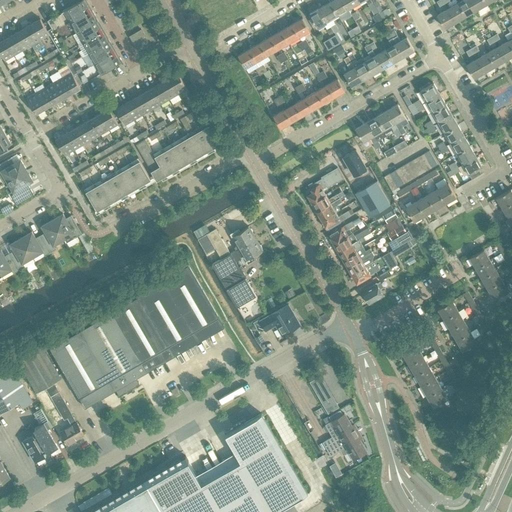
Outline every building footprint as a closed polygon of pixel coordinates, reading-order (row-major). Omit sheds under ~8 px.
[(62,11),(47,20),(52,28),(53,30),(53,31),(70,21),(90,9),(84,0),(81,0),(64,10),(62,11)] [(342,0),(333,0),(330,2),(338,16),(348,10),(342,0)] [(356,0),(342,0),(348,10),(358,4),(356,0)] [(370,0),(356,0),(358,4),(364,0),(365,0),(368,4),(368,5),(372,12),(374,15),(378,13),(376,10),(370,0)] [(370,0),(376,10),(378,13),(383,11),(377,2),(379,0),(370,0)] [(469,0),(463,0),(458,3),(466,16),(476,10),(469,0)] [(469,0),(476,10),(486,4),(483,0),(469,0)] [(330,2),(320,8),(327,22),(330,26),(332,29),(334,33),(335,35),(340,43),(341,44),(345,41),(332,19),(338,16),(330,2)] [(458,3),(448,9),(455,22),(466,16),(458,3)] [(320,8),(309,14),(311,18),(315,25),(317,28),(323,24),(326,29),(330,26),(327,22),(320,8)] [(70,21),(53,31),(60,41),(63,39),(96,20),(93,15),(90,9),(70,21)] [(386,9),(378,14),(382,20),(389,15),(386,9)] [(448,9),(437,15),(445,29),(455,22),(448,9)] [(354,21),(359,18),(356,12),(351,15),(354,21)] [(382,20),(378,14),(372,17),(376,23),(382,20)] [(40,18),(31,24),(36,32),(40,40),(49,35),(47,31),(42,23),(40,18)] [(302,19),(291,25),(299,37),(309,31),(302,19)] [(60,41),(66,52),(83,42),(102,31),(96,20),(63,39),(60,41)] [(31,24),(22,29),(27,37),(32,45),(40,40),(36,32),(31,24)] [(291,25),(281,31),(288,43),(299,37),(291,25)] [(52,28),(47,31),(49,35),(57,48),(58,49),(60,52),(61,54),(63,58),(66,56),(68,55),(66,52),(60,41),(53,31),(53,30),(52,28)] [(22,29),(13,34),(18,42),(23,50),(32,45),(27,37),(22,29)] [(353,29),(348,32),(351,38),(356,35),(353,29)] [(83,42),(66,52),(68,55),(68,56),(71,62),(77,59),(88,52),(96,47),(108,40),(102,31),(83,42)] [(139,52),(150,46),(141,31),(130,37),(139,52)] [(281,31),(270,37),(277,49),(288,43),(281,31)] [(394,31),(389,33),(403,57),(414,51),(407,38),(400,41),(399,39),(397,36),(394,31)] [(392,46),(385,50),(393,63),(403,57),(389,33),(386,35),(392,46)] [(13,34),(4,39),(9,47),(14,55),(23,50),(18,42),(13,34)] [(494,42),(500,39),(497,34),(492,37),(494,42)] [(335,35),(323,42),(328,50),(340,43),(335,35)] [(270,37),(260,43),(267,55),(277,49),(270,37)] [(489,45),(494,42),(492,37),(486,40),(489,45)] [(4,39),(0,41),(0,52),(5,61),(14,55),(9,47),(4,39)] [(305,39),(301,42),(305,49),(309,46),(305,39)] [(77,59),(71,62),(75,67),(77,72),(82,69),(94,62),(114,50),(108,40),(96,47),(88,52),(77,59)] [(508,41),(498,47),(501,54),(505,60),(511,56),(511,47),(511,48),(508,41)] [(260,43),(249,49),(253,55),(256,62),(259,66),(263,64),(270,60),(267,55),(260,43)] [(341,45),(334,50),(338,56),(345,51),(341,45)] [(368,45),(365,47),(371,58),(365,62),(372,75),(383,69),(375,56),(372,50),(368,45)] [(498,47),(487,53),(491,60),(495,66),(505,60),(501,54),(498,47)] [(249,49),(238,56),(246,68),(256,62),(253,55),(249,49)] [(82,69),(77,72),(83,82),(86,81),(91,78),(101,72),(109,67),(117,63),(120,61),(114,50),(94,62),(82,69)] [(385,50),(375,56),(383,69),(393,63),(385,50)] [(487,53),(477,59),(484,72),(495,66),(491,60),(487,53)] [(352,54),(348,57),(362,81),(372,75),(365,62),(363,58),(356,62),(352,54)] [(66,56),(63,58),(67,65),(71,72),(73,74),(77,72),(75,67),(71,62),(68,56),(68,55),(66,56)] [(351,70),(344,74),(351,87),(362,81),(348,57),(344,59),(351,70)] [(477,59),(466,65),(474,78),(484,72),(477,59)] [(324,80),(320,73),(313,62),(309,65),(320,82),(324,80)] [(26,67),(22,69),(24,73),(28,71),(33,68),(33,67),(32,66),(31,64),(26,67)] [(263,64),(259,66),(261,70),(263,73),(266,78),(271,75),(268,70),(266,71),(263,64)] [(71,72),(62,77),(67,85),(71,93),(80,88),(79,85),(73,74),(71,72)] [(178,94),(187,89),(178,72),(169,78),(178,94)] [(62,77),(53,82),(58,90),(62,98),(71,93),(67,85),(62,77)] [(170,99),(178,94),(169,78),(160,83),(170,99)] [(338,79),(327,85),(330,91),(334,97),(345,91),(338,79)] [(53,82),(44,87),(49,95),(54,103),(62,98),(58,90),(53,82)] [(160,104),(170,99),(160,83),(151,88),(160,104)] [(303,83),(298,85),(302,92),(307,90),(303,83)] [(427,102),(440,94),(434,83),(420,91),(427,102)] [(43,84),(34,89),(35,92),(40,100),(45,108),(54,103),(49,95),(44,87),(43,84)] [(327,85),(316,91),(320,97),(323,104),(334,97),(330,91),(327,85)] [(151,110),(160,104),(151,88),(142,93),(151,110)] [(316,91),(305,97),(309,103),(313,110),(323,104),(320,97),(316,91)] [(35,92),(26,97),(36,114),(45,108),(40,100),(35,92)] [(143,115),(151,110),(142,93),(133,98),(143,115)] [(433,112),(446,104),(440,94),(427,102),(433,112)] [(305,97),(295,103),(299,109),(302,116),(313,110),(309,103),(305,97)] [(134,120),(143,115),(133,98),(125,103),(134,120)] [(419,100),(408,106),(411,111),(416,108),(422,105),(419,100)] [(124,125),(134,120),(125,103),(115,109),(124,125)] [(295,103),(285,109),(292,122),(302,116),(299,109),(295,103)] [(439,123),(452,115),(446,104),(433,112),(439,123)] [(398,105),(387,110),(395,124),(397,128),(402,126),(408,122),(405,118),(398,105)] [(416,108),(411,111),(413,115),(424,109),(422,105),(416,108)] [(109,129),(118,124),(109,108),(100,113),(109,129)] [(198,108),(187,115),(189,120),(201,113),(198,108)] [(285,109),(274,116),(281,128),(292,122),(285,109)] [(387,110),(377,116),(385,130),(386,132),(393,128),(397,136),(401,134),(397,128),(395,124),(387,110)] [(101,134),(109,129),(100,113),(91,118),(101,134)] [(445,133),(458,125),(452,115),(439,123),(445,133)] [(185,116),(180,119),(189,135),(190,135),(195,145),(201,155),(210,149),(204,140),(199,130),(194,133),(185,116)] [(377,116),(366,122),(380,146),(384,144),(381,138),(387,134),(386,132),(385,130),(377,116)] [(91,140),(101,134),(91,118),(82,123),(91,140)] [(428,129),(434,125),(431,120),(425,124),(427,128),(428,129)] [(366,122),(356,128),(364,142),(370,138),(376,148),(380,146),(366,122)] [(83,145),(91,140),(82,123),(73,128),(83,145)] [(208,125),(199,130),(204,140),(210,149),(219,144),(208,125)] [(430,133),(436,129),(434,125),(428,129),(427,128),(423,131),(425,134),(429,132),(430,133)] [(451,143),(464,136),(458,125),(445,133),(451,143)] [(74,150),(83,145),(73,128),(65,133),(74,150)] [(64,155),(74,150),(65,133),(55,139),(64,155)] [(135,142),(144,137),(142,133),(130,140),(131,142),(135,142)] [(5,134),(0,136),(0,155),(8,150),(6,146),(11,143),(5,134)] [(189,135),(181,140),(187,150),(192,160),(201,155),(195,145),(190,135),(189,135)] [(457,154),(470,146),(464,136),(451,143),(457,154)] [(145,139),(135,144),(156,180),(164,176),(165,175),(160,165),(154,156),(145,139)] [(181,140),(173,145),(178,155),(184,164),(192,160),(187,150),(181,140)] [(399,143),(402,148),(408,145),(404,140),(399,143)] [(440,150),(446,146),(443,141),(437,145),(440,150)] [(399,143),(394,146),(397,151),(402,148),(399,143)] [(167,148),(164,150),(169,160),(175,170),(184,164),(178,155),(173,145),(167,148)] [(394,145),(383,151),(386,157),(397,151),(394,145)] [(463,164),(476,156),(470,146),(457,154),(463,164)] [(356,149),(344,156),(354,175),(361,171),(363,174),(368,171),(356,149)] [(164,150),(154,156),(160,165),(165,175),(175,170),(169,160),(164,150)] [(424,154),(432,168),(438,165),(429,151),(424,154)] [(426,172),(432,168),(424,154),(418,157),(426,172)] [(479,169),(482,167),(476,156),(463,164),(469,175),(479,169)] [(421,175),(426,172),(418,157),(413,161),(421,175)] [(0,163),(0,178),(3,183),(7,181),(11,179),(26,169),(20,159),(14,163),(11,158),(0,163)] [(141,185),(151,179),(140,160),(130,166),(141,185)] [(415,178),(421,175),(413,161),(407,164),(415,178)] [(455,162),(449,166),(451,170),(452,171),(458,167),(455,162)] [(409,182),(415,178),(407,164),(401,167),(409,182)] [(133,190),(141,185),(130,166),(122,170),(133,190)] [(404,185),(409,182),(401,167),(396,170),(404,185)] [(452,171),(447,173),(450,177),(460,171),(458,167),(452,171)] [(310,189),(306,191),(312,203),(326,194),(323,189),(327,187),(327,188),(344,179),(338,168),(321,177),(322,179),(309,186),(310,189)] [(11,179),(7,181),(13,191),(9,193),(16,205),(31,196),(24,185),(33,180),(26,169),(11,179)] [(479,169),(469,175),(471,179),(481,173),(479,169)] [(124,195),(133,190),(122,170),(113,175),(124,195)] [(399,187),(404,185),(396,170),(390,174),(398,188),(399,187)] [(436,171),(429,174),(430,177),(431,179),(438,175),(436,171)] [(394,190),(398,188),(390,174),(384,177),(392,191),(394,190)] [(429,174),(418,181),(420,183),(421,185),(431,179),(430,177),(429,174)] [(115,200),(124,195),(113,175),(104,181),(115,200)] [(106,205),(115,200),(104,181),(95,186),(106,205)] [(376,181),(356,193),(368,215),(371,215),(371,216),(373,216),(390,205),(376,181)] [(418,181),(408,186),(409,189),(411,191),(417,187),(421,185),(420,183),(418,181)] [(445,204),(456,197),(448,184),(438,190),(445,204)] [(97,210),(106,205),(95,186),(85,191),(97,210)] [(401,190),(398,192),(400,197),(411,191),(409,189),(408,186),(401,190)] [(417,187),(411,191),(414,196),(420,192),(417,187)] [(435,210),(445,204),(438,190),(427,196),(435,210)] [(511,191),(511,190),(497,198),(503,209),(511,203),(511,191)] [(349,201),(354,197),(351,192),(345,195),(349,201)] [(326,194),(312,203),(317,211),(339,198),(337,194),(329,199),(326,194)] [(425,215),(435,210),(427,196),(417,202),(425,215)] [(339,198),(317,211),(322,220),(336,212),(340,210),(336,204),(341,202),(339,198)] [(414,221),(425,215),(417,202),(406,208),(414,221)] [(511,203),(503,209),(509,219),(511,217),(511,203)] [(10,204),(1,208),(4,214),(13,209),(10,204)] [(373,216),(371,216),(374,221),(383,215),(383,216),(393,210),(390,205),(373,216)] [(393,210),(383,216),(388,223),(397,217),(395,214),(393,210)] [(336,212),(322,220),(327,229),(351,216),(350,216),(348,212),(339,217),(336,212)] [(66,243),(82,233),(71,215),(66,218),(63,213),(52,219),(63,239),(66,243)] [(388,223),(385,225),(389,232),(401,225),(397,217),(388,223)] [(54,244),(63,239),(52,219),(42,225),(47,234),(42,237),(50,252),(56,248),(54,244)] [(352,222),(330,234),(332,237),(331,238),(334,244),(353,233),(352,233),(351,234),(348,229),(354,226),(352,222)] [(237,250),(255,239),(248,226),(240,231),(239,229),(231,234),(238,246),(235,247),(237,250)] [(395,229),(394,230),(396,232),(399,237),(406,233),(405,232),(401,226),(396,229),(395,229)] [(353,233),(334,244),(338,252),(363,237),(367,235),(371,233),(371,232),(368,228),(354,236),(353,233)] [(222,258),(230,254),(216,229),(198,239),(206,254),(216,249),(222,258)] [(42,237),(37,240),(32,231),(21,237),(33,256),(42,251),(45,255),(50,252),(42,237)] [(399,237),(396,238),(397,241),(400,245),(411,238),(412,238),(408,231),(406,233),(399,237)] [(363,237),(338,252),(343,259),(363,248),(363,247),(356,251),(354,247),(359,245),(359,244),(365,240),(373,236),(371,233),(367,235),(363,237)] [(35,261),(33,256),(21,237),(11,243),(15,252),(10,255),(19,270),(35,261)] [(256,296),(246,278),(247,277),(240,266),(239,266),(235,259),(240,256),(240,255),(243,253),(248,263),(256,258),(255,256),(263,251),(255,239),(237,250),(230,254),(222,258),(212,264),(237,307),(256,296)] [(411,240),(391,252),(393,256),(414,244),(411,240)] [(500,241),(495,243),(501,253),(503,251),(505,250),(503,246),(500,241)] [(95,251),(90,243),(84,247),(89,255),(95,251)] [(363,248),(343,259),(347,267),(372,252),(370,248),(365,251),(363,248)] [(10,255),(5,258),(1,249),(0,249),(0,272),(1,275),(11,269),(14,273),(19,270),(10,255)] [(475,267),(490,259),(484,250),(470,258),(475,267)] [(503,251),(501,253),(507,263),(509,262),(511,261),(511,260),(511,259),(509,257),(506,250),(505,250),(503,251)] [(372,252),(347,267),(351,275),(365,266),(368,265),(370,264),(370,263),(368,259),(367,259),(373,255),(372,252)] [(388,254),(383,257),(390,269),(390,270),(398,265),(393,256),(391,252),(388,254)] [(482,278),(496,270),(490,259),(475,267),(482,278)] [(365,266),(351,275),(355,281),(356,280),(358,282),(380,270),(374,261),(370,264),(368,265),(365,266)] [(139,295),(51,347),(85,407),(115,389),(119,396),(140,384),(136,378),(224,327),(188,265),(138,294),(139,295)] [(488,289),(502,281),(496,270),(482,278),(488,289)] [(386,271),(378,276),(380,280),(389,275),(386,271)] [(505,286),(502,281),(488,289),(494,300),(509,292),(508,291),(511,289),(508,284),(505,286)] [(383,296),(380,290),(383,287),(380,282),(367,288),(368,290),(362,293),(365,299),(364,299),(367,303),(368,303),(368,304),(383,296)] [(288,298),(295,294),(292,288),(285,292),(288,298)] [(468,292),(464,295),(469,304),(472,303),(474,302),(473,300),(472,298),(468,292)] [(271,297),(267,300),(271,307),(275,305),(271,297)] [(444,319),(458,311),(453,301),(438,309),(444,319)] [(472,303),(469,304),(475,315),(477,313),(480,312),(478,308),(474,302),(472,303)] [(259,320),(265,331),(274,326),(280,336),(287,332),(294,328),(300,325),(288,304),(275,311),(262,319),(259,320)] [(450,329),(464,321),(458,311),(444,319),(450,329)] [(477,313),(475,315),(481,325),(484,324),(486,323),(483,318),(480,312),(477,313)] [(456,340),(470,332),(464,321),(450,329),(456,340)] [(484,324),(481,325),(487,336),(488,336),(492,334),(492,333),(492,332),(490,329),(486,323),(484,324)] [(476,337),(474,338),(470,332),(456,340),(463,351),(477,343),(479,341),(476,337)] [(261,334),(254,337),(257,343),(264,340),(261,334)] [(433,337),(428,340),(431,344),(434,351),(437,349),(439,348),(438,347),(437,344),(433,337)] [(489,339),(470,350),(473,355),(492,344),(489,339)] [(16,358),(36,392),(61,378),(41,344),(16,358)] [(418,347),(403,355),(409,365),(416,361),(423,357),(418,347)] [(437,349),(434,351),(440,360),(442,359),(445,358),(444,357),(442,354),(439,348),(437,349)] [(416,361),(409,365),(415,375),(422,371),(429,367),(423,357),(416,361)] [(442,359),(440,360),(446,372),(447,371),(451,369),(451,368),(449,365),(445,358),(442,359)] [(22,408),(32,402),(9,362),(0,367),(0,413),(19,403),(22,408)] [(422,371),(415,375),(421,387),(436,378),(429,367),(422,371)] [(447,371),(446,372),(452,382),(453,382),(457,379),(455,375),(451,369),(447,371)] [(338,408),(320,376),(309,382),(327,414),(338,408)] [(436,378),(421,387),(428,397),(442,389),(436,378)] [(453,382),(452,382),(456,388),(460,386),(457,379),(453,382)] [(72,415),(53,382),(45,387),(64,419),(67,418),(72,425),(60,432),(68,444),(84,435),(77,422),(76,422),(72,415)] [(171,390),(175,396),(180,393),(176,387),(171,390)] [(442,389),(428,397),(434,408),(436,406),(448,400),(442,389)] [(41,408),(33,413),(40,425),(48,420),(41,408)] [(331,421),(325,425),(328,430),(334,426),(336,429),(337,431),(340,436),(346,432),(352,428),(355,427),(354,425),(351,426),(344,414),(343,415),(340,410),(328,417),(331,421)] [(185,456),(144,480),(163,511),(274,511),(307,493),(261,414),(225,435),(235,452),(221,460),(226,469),(201,483),(185,456)] [(50,420),(44,423),(48,430),(53,427),(50,420)] [(41,425),(34,429),(35,431),(37,434),(46,450),(47,452),(49,451),(57,446),(48,430),(44,423),(41,425)] [(332,437),(323,443),(331,456),(340,451),(359,440),(362,438),(355,427),(352,428),(346,432),(340,436),(337,431),(336,429),(334,426),(328,430),(329,432),(332,437)] [(32,435),(23,441),(35,462),(45,457),(42,453),(46,450),(37,434),(36,435),(33,436),(32,435)] [(359,440),(340,451),(343,456),(349,452),(353,460),(366,452),(359,440)] [(0,484),(11,478),(2,462),(0,462),(0,484)] [(330,466),(336,476),(338,475),(341,473),(335,463),(330,466)] [(163,511),(144,480),(88,511),(163,511)] [(109,487),(78,505),(81,511),(112,493),(109,487)]
